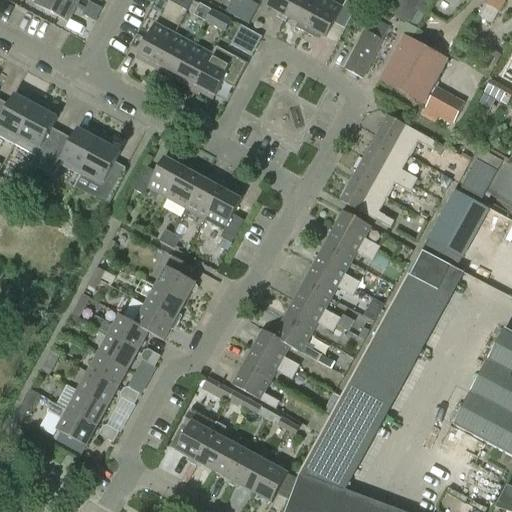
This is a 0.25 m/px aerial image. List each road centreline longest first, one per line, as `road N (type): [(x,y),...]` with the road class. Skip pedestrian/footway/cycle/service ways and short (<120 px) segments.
road 1 (residential): [(130,469),(131,447),(171,374),(194,363),(305,193)]
road 2 (residential): [(305,193),(358,95),(268,47),(216,142)]
road 3 (residential): [(216,142),(87,77)]
